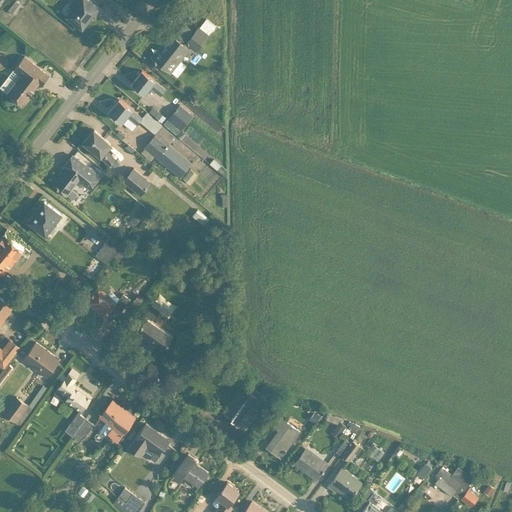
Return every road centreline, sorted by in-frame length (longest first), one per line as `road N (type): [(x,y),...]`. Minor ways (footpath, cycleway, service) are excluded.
road 1 (unclassified): [(0,287),(308,511)]
road 2 (tertiary): [(19,167),(153,0)]
